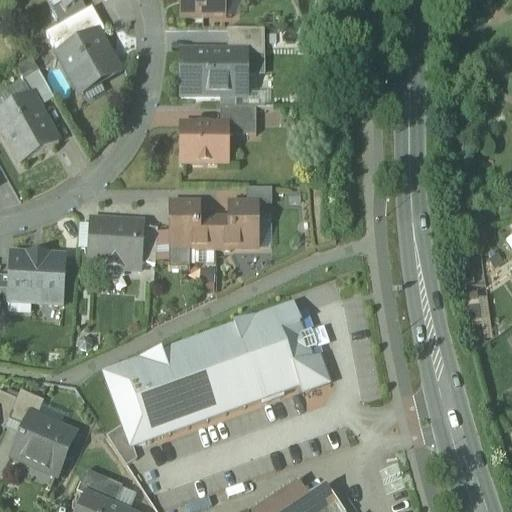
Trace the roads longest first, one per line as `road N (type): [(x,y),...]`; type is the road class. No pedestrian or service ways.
road 1 (secondary): [(415,0),(408,148),(419,257),(431,335),(480,511)]
road 2 (residential): [(150,0),(154,65),(120,147),(56,204),(0,224)]
